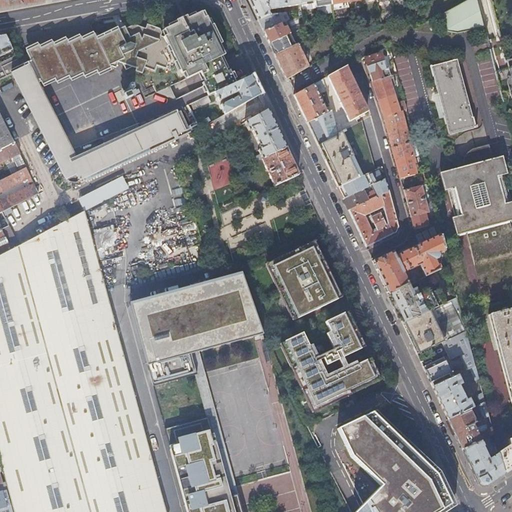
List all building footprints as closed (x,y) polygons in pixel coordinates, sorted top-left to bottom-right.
[(246,0),(257,21),(266,16),(271,15),(268,11),(299,5),(298,0),(246,0)] [(313,0),(314,2),(316,8),(323,7),(323,11),(331,9),(329,0),(313,0)] [(329,0),(331,9),(332,12),(341,11),(341,9),(346,8),(344,0),(329,0)] [(466,0),(440,15),(445,33),(457,34),(483,27),(476,0),(466,0)] [(314,2),(299,5),(300,11),(303,10),(305,11),(311,10),(313,8),(316,8),(314,2)] [(341,11),(332,12),(333,19),(348,16),(346,8),(341,9),(341,11)] [(379,19),(380,25),(394,17),(392,10),(383,12),(383,15),(378,16),(379,19)] [(266,16),(257,21),(262,32),(280,25),(278,20),(285,17),(284,13),(271,15),(266,16)] [(0,80),(12,74),(30,111),(58,165),(65,181),(66,180),(74,176),(77,182),(85,178),(185,131),(176,113),(70,163),(68,161),(75,158),(71,150),(37,83),(39,82),(52,76),(54,79),(66,73),(68,76),(80,71),(82,74),(94,68),(95,71),(108,65),(108,66),(109,66),(115,68),(118,61),(120,60),(125,70),(131,67),(135,69),(134,71),(141,74),(143,68),(154,71),(156,66),(165,69),(167,63),(164,57),(171,54),(178,68),(180,67),(186,79),(200,73),(208,90),(210,96),(214,94),(233,85),(231,80),(228,75),(219,58),(224,55),(212,29),(210,30),(205,18),(200,20),(197,14),(166,29),(169,35),(163,37),(160,36),(161,34),(159,29),(146,25),(145,29),(133,25),(125,29),(124,27),(102,37),(96,35),(95,37),(94,38),(83,43),(81,40),(69,46),(67,43),(55,48),(53,45),(41,51),(40,48),(26,54),(17,59),(15,56),(0,63),(0,80)] [(365,27),(366,33),(380,25),(379,19),(365,27)] [(280,25),(262,32),(268,44),(293,32),(291,28),(286,31),(286,32),(283,33),(281,27),(284,26),(282,23),(280,25)] [(293,32),(268,44),(273,56),(297,45),(313,38),(312,32),(310,23),(303,24),(304,28),(293,32)] [(320,29),(312,32),(313,38),(321,34),(320,29)] [(35,43),(24,48),(25,51),(26,54),(40,48),(41,51),(53,45),(55,48),(67,43),(69,46),(81,40),(83,43),(94,38),(95,37),(93,34),(92,34),(92,32),(79,37),(79,36),(78,37),(78,35),(65,40),(65,39),(64,40),(63,38),(52,43),(51,42),(50,40),(37,46),(37,45),(36,45),(35,43)] [(0,63),(15,56),(6,37),(5,35),(0,36),(0,63)] [(297,45),(273,56),(279,68),(285,80),(307,67),(297,45)] [(372,57),(371,52),(362,57),(371,83),(389,77),(386,69),(384,69),(379,55),(372,57)] [(431,65),(429,66),(432,78),(433,78),(448,136),(474,129),(474,128),(476,128),(475,126),(474,126),(472,118),(471,119),(456,60),(431,66),(431,65)] [(52,76),(39,82),(41,86),(41,85),(42,87),(54,82),(54,83),(55,83),(56,84),(68,79),(69,80),(70,82),(82,76),(82,77),(83,77),(84,79),(96,74),(96,75),(97,74),(98,76),(110,71),(109,69),(108,66),(108,65),(95,71),(94,68),(82,74),(80,71),(68,76),(66,73),(54,79),(52,76)] [(366,112),(344,67),(326,77),(349,121),(366,112)] [(400,112),(405,110),(403,104),(396,106),(390,87),(394,86),(391,76),(389,77),(371,83),(384,121),(400,112)] [(220,106),(224,115),(260,95),(251,77),(233,85),(214,94),(218,102),(237,94),(239,97),(220,106)] [(322,80),(292,96),(305,123),(330,111),(329,107),(324,109),(317,95),(322,93),(326,102),(327,101),(322,80)] [(128,89),(122,92),(125,99),(140,93),(138,89),(136,90),(135,89),(130,91),(128,89)] [(211,103),(208,97),(198,101),(201,108),(211,103)] [(285,148),(267,111),(244,124),(248,132),(251,131),(260,150),(258,152),(261,160),(285,148)] [(336,134),(340,132),(338,125),(334,126),(330,111),(305,123),(316,145),(337,135),(336,134)] [(391,148),(408,144),(400,112),(384,121),(391,148)] [(0,150),(14,144),(8,131),(0,114),(0,150)] [(361,121),(340,132),(336,134),(337,135),(316,145),(327,167),(336,188),(373,170),(361,121)] [(412,157),(417,155),(414,142),(408,144),(412,157)] [(11,175),(26,167),(24,164),(16,147),(14,144),(0,150),(0,151),(5,161),(10,171),(10,173),(11,175)] [(400,179),(415,175),(412,164),(414,164),(412,157),(408,144),(391,148),(395,162),(400,179)] [(462,167),(438,174),(443,192),(453,189),(460,216),(451,219),(455,237),(465,234),(468,246),(511,235),(508,222),(511,221),(511,202),(504,205),(496,177),(506,175),(501,157),(491,160),(487,145),(474,149),(471,150),(468,151),(466,153),(464,156),(463,158),(462,161),(462,164),(462,167)] [(261,160),(267,172),(272,170),(273,172),(268,174),(274,187),(298,176),(292,162),(285,148),(261,160)] [(208,165),(215,189),(231,185),(224,161),(208,165)] [(373,170),(336,188),(339,193),(342,199),(370,185),(384,179),(381,166),(373,170)] [(0,214),(38,195),(26,167),(11,175),(0,180),(0,192),(27,179),(30,187),(0,201),(0,214)] [(125,177),(80,198),(86,211),(131,190),(125,177)] [(387,191),(384,179),(370,185),(375,197),(387,191)] [(370,185),(342,199),(345,206),(347,210),(375,197),(370,185)] [(421,186),(424,200),(429,198),(425,185),(421,186)] [(407,205),(424,200),(421,186),(403,191),(407,205)] [(397,226),(387,191),(375,197),(347,210),(365,247),(380,239),(394,233),(397,226)] [(428,212),(432,211),(429,198),(424,200),(428,212)] [(413,230),(436,223),(432,211),(428,212),(424,200),(407,205),(410,217),(420,215),(422,221),(412,223),(413,230)] [(164,511),(84,213),(10,251),(0,255),(0,466),(1,470),(7,490),(11,506),(12,511),(164,511)] [(0,255),(10,251),(0,231),(0,230),(0,255)] [(443,251),(439,235),(394,256),(392,251),(371,261),(379,278),(387,294),(416,281),(414,277),(405,281),(401,274),(419,265),(425,276),(432,273),(440,269),(435,259),(436,258),(437,255),(436,254),(443,251)] [(311,247),(336,300),(341,298),(327,269),(313,241),(264,264),(292,321),(296,319),(271,267),(311,247)] [(336,300),(311,247),(271,267),(296,319),(336,300)] [(211,281),(130,303),(129,302),(128,302),(146,366),(147,366),(152,386),(194,375),(206,417),(164,429),(169,449),(168,450),(185,511),(241,511),(198,352),(261,334),(240,272),(239,272),(240,273),(211,281)] [(425,276),(416,281),(387,294),(399,319),(401,324),(445,302),(432,273),(425,276)] [(445,302),(401,324),(414,350),(416,354),(441,342),(443,341),(465,331),(464,329),(450,300),(445,302)] [(511,308),(488,315),(511,408),(511,436),(506,439),(508,445),(497,452),(503,473),(511,467),(511,308)] [(347,311),(343,313),(360,349),(364,347),(347,311)] [(360,349),(343,313),(324,322),(329,333),(342,358),(360,349)] [(465,331),(443,341),(441,342),(448,359),(458,354),(462,361),(471,356),(465,331)] [(309,348),(301,333),(283,342),(314,407),(374,378),(365,360),(356,365),(325,379),(309,348)] [(311,346),(309,348),(325,379),(356,365),(355,361),(346,366),(342,358),(329,333),(326,335),(333,350),(335,353),(338,359),(342,368),(326,375),(319,360),(317,357),(311,346)] [(314,407),(283,342),(278,344),(312,413),(380,380),(370,358),(365,360),(374,378),(314,407)] [(333,350),(317,357),(319,360),(322,359),(335,353),(333,350)] [(335,353),(322,359),(326,365),(338,359),(335,353)] [(442,357),(422,366),(431,387),(452,377),(442,357)] [(477,379),(474,366),(468,369),(474,380),(477,379)] [(455,375),(452,377),(431,387),(439,403),(447,419),(471,408),(467,400),(464,401),(456,384),(459,383),(455,375)] [(471,408),(447,419),(461,449),(480,441),(492,434),(489,422),(476,426),(473,425),(473,424),(488,416),(484,402),(471,408)] [(445,511),(455,506),(450,496),(439,472),(375,411),(336,429),(350,457),(380,486),(354,511),(445,511)] [(480,441),(461,449),(468,463),(477,483),(481,484),(485,485),(503,473),(497,452),(488,458),(480,441)] [(7,490),(0,492),(0,509),(11,506),(7,490)]
